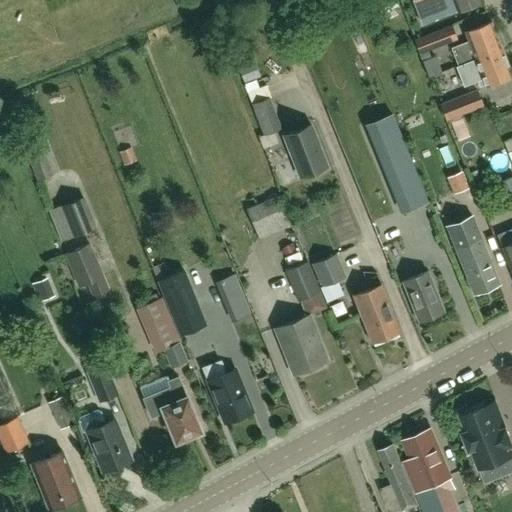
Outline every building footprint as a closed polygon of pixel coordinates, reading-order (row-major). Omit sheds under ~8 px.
[(457,11),(483,0),(428,0),(415,5),(423,24),(457,10),(457,11)] [(452,48),(458,65),(459,66),(476,59),(476,58),(491,52),(502,48),(502,46),(505,44),(500,30),(496,32),(492,22),(466,32),(469,41),(452,48)] [(420,54),(458,39),(453,25),(415,39),(420,54)] [(459,66),(456,67),(458,72),(463,84),(464,86),(478,81),(480,87),(486,85),(487,85),(511,75),(511,72),(502,48),(491,52),(476,58),(476,59),(459,66)] [(481,103),(483,102),(478,90),(446,103),(442,105),(446,116),(451,115),(459,111),(460,115),(482,106),(481,103)] [(265,136),(282,129),(270,97),(252,104),(265,136)] [(474,121),(463,125),(468,143),(480,140),(474,121)] [(328,166),(311,124),(283,135),(300,177),(312,172),(313,174),(325,169),(325,167),(328,166)] [(39,180),(55,173),(46,151),(45,151),(30,157),(39,180)] [(279,196),(247,209),(260,239),(291,225),(279,196)] [(62,241),(97,227),(84,197),(50,211),(62,241)] [(387,227),(409,222),(407,213),(385,218),(387,227)] [(474,293),(500,283),(473,216),(447,227),(474,293)] [(511,216),(503,220),(511,238),(511,216)] [(395,232),(399,247),(428,239),(423,223),(395,232)] [(511,269),(511,243),(503,247),(511,269)] [(88,282),(94,296),(109,289),(91,244),(66,254),(79,286),(88,282)] [(337,253),(312,264),(322,287),(338,281),(347,277),(337,253)] [(299,301),(321,292),(308,262),(286,271),(299,301)] [(184,269),(158,280),(161,289),(177,327),(180,335),(207,324),(184,269)] [(419,321),(444,311),(428,271),(403,281),(419,321)] [(240,319),(259,315),(251,276),(232,280),(240,319)] [(40,302),(55,296),(48,277),(33,284),(40,302)] [(373,342),(401,331),(382,285),(354,296),(373,342)] [(294,374),(329,361),(310,315),(276,329),(294,374)] [(172,368),(189,361),(181,341),(163,349),(172,368)] [(95,364),(96,369),(89,372),(101,400),(117,393),(106,365),(103,360),(95,364)] [(226,421),(252,410),(236,370),(227,374),(221,360),(204,367),(226,421)] [(150,418),(165,412),(176,441),(178,441),(178,440),(200,431),(200,432),(202,431),(187,395),(187,396),(179,375),(168,380),(166,375),(139,386),(143,397),(142,397),(150,418)] [(73,424),(69,415),(61,397),(49,402),(61,430),(73,424)] [(0,407),(0,436),(7,451),(29,441),(12,402),(0,407)] [(479,468),(511,455),(511,449),(510,446),(511,444),(511,441),(506,427),(503,428),(494,405),(486,409),(484,402),(468,409),(469,412),(461,416),(467,431),(463,433),(470,450),(472,449),(479,468)] [(80,416),(78,421),(83,433),(88,431),(88,432),(92,431),(101,453),(97,454),(104,471),(131,460),(115,420),(106,424),(101,411),(97,410),(80,416)] [(459,511),(446,479),(451,476),(432,428),(405,439),(413,459),(404,462),(425,511),(459,511)] [(404,510),(419,504),(395,444),(380,450),(387,468),(386,472),(387,476),(391,477),(394,484),(382,489),(390,511),(392,511),(403,508),(404,510)] [(50,508),(81,495),(63,451),(31,464),(50,508)]
